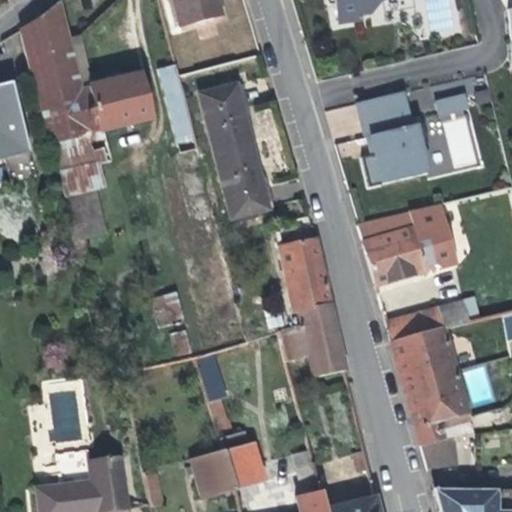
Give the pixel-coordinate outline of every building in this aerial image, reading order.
[(169,0),(175,22),(203,15),(214,12),(210,0),(169,0)] [(325,0),(331,28),(355,24),(355,19),(366,17),(376,6),(376,4),(397,0),(325,0)] [(28,72),(45,144),(147,120),(136,75),(90,86),(80,42),(68,45),(57,3),(39,18),(17,31),(28,72)] [(147,162),(173,261),(197,356),(210,352),(243,343),(170,65),(153,70),(175,155),(168,156),(147,162)] [(0,119),(17,116),(9,84),(0,85),(0,119)] [(194,94),(209,154),(245,145),(229,86),(194,94)] [(355,104),(356,107),(363,141),(368,140),(372,157),(367,158),(359,160),(365,190),(424,176),(417,147),(425,145),(421,126),(407,128),(402,100),(400,94),(355,104)] [(432,104),(435,118),(466,112),(462,97),(432,104)] [(0,160),(3,160),(27,155),(17,116),(0,119),(0,160)] [(368,140),(363,141),(367,158),(372,157),(368,140)] [(245,145),(209,154),(225,218),(262,209),(245,145)] [(27,155),(3,160),(7,184),(32,178),(27,155)] [(70,195),(73,237),(101,235),(99,193),(70,195)] [(450,266),(437,222),(433,207),(353,227),(358,244),(371,287),(421,274),(419,269),(429,267),(434,270),(450,266)] [(295,311),(325,304),(307,226),(270,233),(291,312),(295,311)] [(150,297),(156,325),(183,319),(176,291),(150,297)] [(319,376),(340,370),(325,304),(295,311),(298,325),(276,332),(283,362),(313,354),(319,376)] [(437,330),(463,324),(459,304),(426,311),(431,332),(437,330)] [(431,332),(426,311),(380,320),(386,343),(431,332)] [(450,372),(437,330),(431,332),(386,343),(399,386),(411,428),(462,414),(450,372)] [(197,356),(190,358),(204,405),(219,400),(223,399),(210,352),(197,356)] [(204,405),(219,452),(185,461),(197,499),(230,490),(262,483),(251,444),(245,446),(241,433),(230,436),(219,400),(204,405)] [(437,439),(471,436),(462,414),(411,428),(416,445),(437,439)] [(416,445),(422,470),(443,464),(437,439),(416,445)] [(351,484),(366,481),(359,450),(344,454),(351,484)] [(290,455),(295,473),(310,470),(305,451),(290,455)] [(96,511),(123,509),(117,458),(67,462),(70,484),(32,488),(34,511),(96,511)] [(288,475),(294,496),(315,492),(310,470),(295,473),(288,475)] [(139,474),(146,509),(158,505),(151,477),(148,477),(147,472),(139,474)] [(511,511),(511,492),(428,491),(433,511),(511,511)] [(320,511),(319,508),(315,492),(294,496),(297,511),(320,511)] [(319,508),(320,511),(373,511),(370,496),(319,508)]
